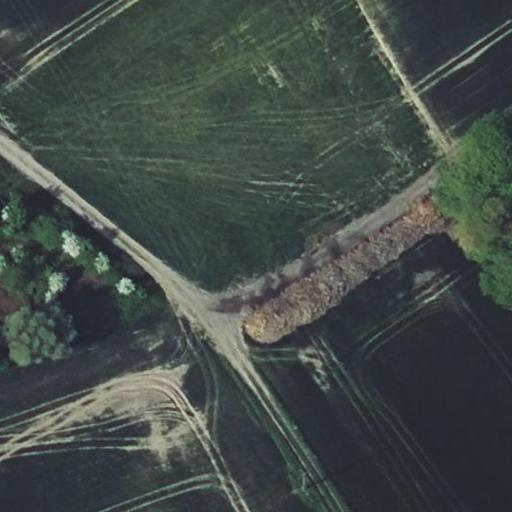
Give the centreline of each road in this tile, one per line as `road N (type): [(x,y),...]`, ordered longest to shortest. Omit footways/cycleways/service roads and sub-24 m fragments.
road 1 (track): [(511,127),(401,206),(210,315)]
road 2 (track): [(0,147),(210,315)]
road 3 (track): [(334,511),(210,315)]
